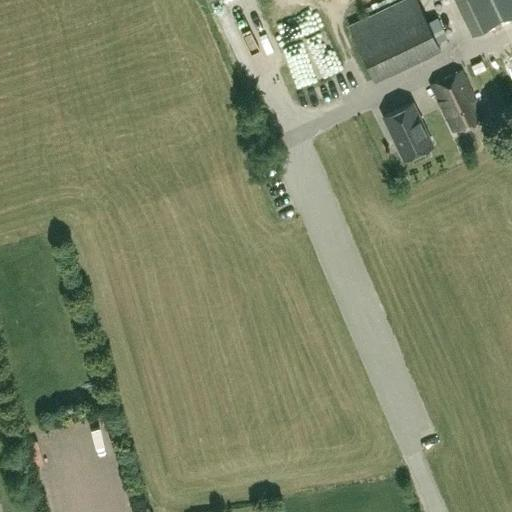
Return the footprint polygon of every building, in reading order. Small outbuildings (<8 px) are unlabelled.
[(412,0),(387,0),(343,15),(363,75),(430,52),(412,0)] [(511,0),(455,0),(471,33),(501,18),(511,13),(511,0)] [(475,73),(486,68),(482,60),(471,65),(475,73)] [(461,70),(431,84),(443,111),(453,132),(484,118),(461,70)] [(432,145),(412,103),(383,117),(403,159),(432,145)]
